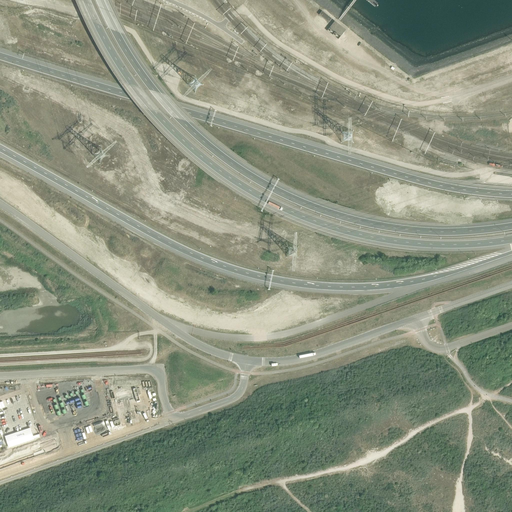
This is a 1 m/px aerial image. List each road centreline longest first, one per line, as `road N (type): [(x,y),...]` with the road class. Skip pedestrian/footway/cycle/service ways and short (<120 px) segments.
road 1 (trunk): [(0,148),(180,248),(283,281),(382,285),(511,252)]
road 2 (trunk): [(511,193),(415,179),(0,55)]
road 3 (trunk): [(85,0),(153,110),(261,197),(393,240),(511,239)]
road 4 (trunk): [(511,225),(403,229),(341,216),(262,183),(176,117),(125,52),(98,0)]
road 5 (unclassified): [(0,204),(208,349),(247,360)]
road 6 (unclassified): [(296,1),(354,58),(407,86),(457,97),(511,78)]
road 7 (unclassified): [(170,421),(155,369),(0,375)]
road 8 (unclassified): [(0,481),(170,421)]
road 9 (unclassified): [(247,360),(287,361),(415,319)]
